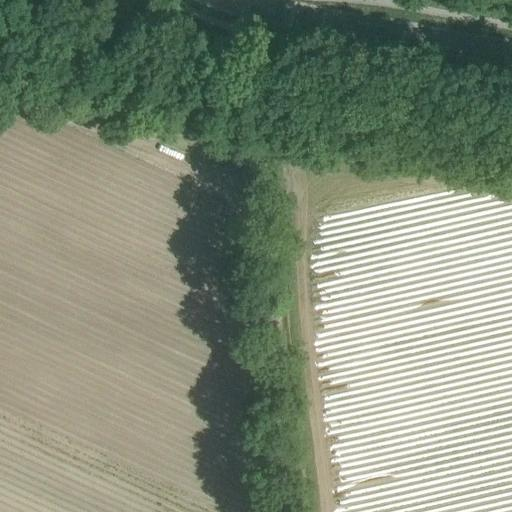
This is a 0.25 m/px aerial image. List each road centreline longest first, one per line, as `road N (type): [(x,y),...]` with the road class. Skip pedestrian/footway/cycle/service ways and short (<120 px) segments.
road 1 (track): [(511,176),(0,86)]
road 2 (track): [(251,131),(283,511)]
road 3 (secondary): [(511,56),(231,0)]
